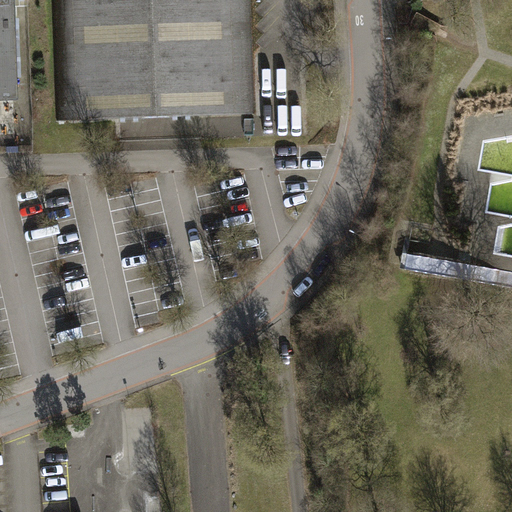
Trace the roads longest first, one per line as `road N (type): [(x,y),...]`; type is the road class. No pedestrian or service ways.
road 1 (unclassified): [(0,419),(200,346),(298,274),(329,233),(360,151),(374,0)]
road 2 (track): [(260,306),(281,328),(300,511)]
road 3 (unknown): [(94,384),(108,511)]
